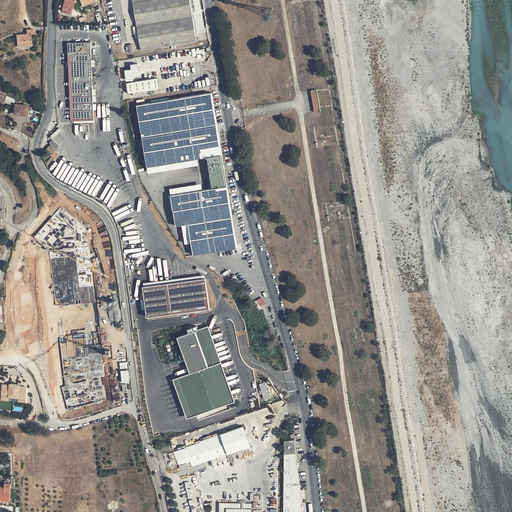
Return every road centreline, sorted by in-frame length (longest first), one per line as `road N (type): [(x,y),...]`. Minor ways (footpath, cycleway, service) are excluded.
road 1 (secondary): [(208,0),(236,164),(302,398),(317,511)]
road 2 (secondary): [(37,144),(49,178),(110,222),(138,407)]
road 3 (secondary): [(52,0),(50,106),(37,144)]
road 4 (residential): [(138,407),(60,427),(0,422)]
road 5 (unknown): [(60,47),(68,134),(84,151),(106,154)]
